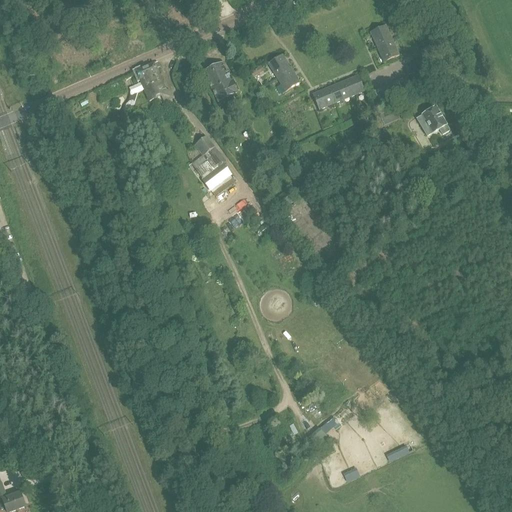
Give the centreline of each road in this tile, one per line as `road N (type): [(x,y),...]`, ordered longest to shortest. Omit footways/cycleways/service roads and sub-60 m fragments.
road 1 (tertiary): [(0,122),(280,0)]
road 2 (unclassified): [(102,511),(60,378),(0,236)]
road 3 (residential): [(499,146),(412,0)]
